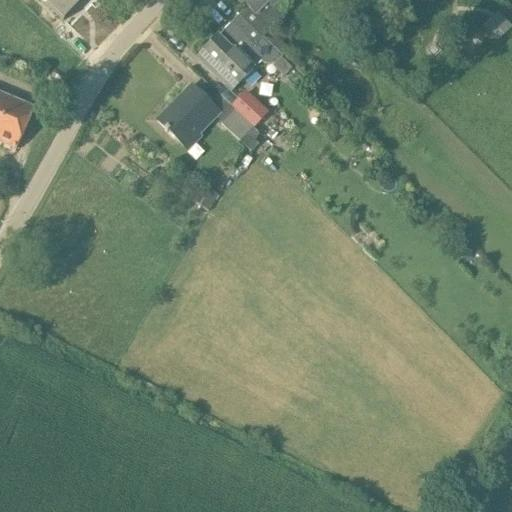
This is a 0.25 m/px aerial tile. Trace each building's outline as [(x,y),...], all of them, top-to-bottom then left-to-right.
[(41,0),(63,20),(82,0),(41,0)] [(261,41),(283,19),(272,8),(278,0),(237,0),(246,9),(237,18),(261,41)] [(511,28),(498,12),(482,27),(496,42),(511,28)] [(260,63),(261,65),(263,66),(265,67),(267,67),(269,67),(271,67),(273,66),(275,65),(280,59),(261,41),(237,18),(200,55),(216,71),(211,75),(230,94),(253,71),(260,63)] [(219,115),(191,87),(157,122),(187,152),(200,138),(198,136),(219,115)] [(0,118),(24,129),(33,108),(0,93),(0,118)] [(254,130),(268,115),(244,93),(231,109),(233,111),(254,130)] [(233,111),(221,124),(240,143),(247,149),(251,153),(258,146),(255,142),(259,135),(233,111)] [(0,143),(15,150),(24,129),(0,118),(0,143)] [(190,204),(207,214),(217,196),(199,187),(190,204)]
